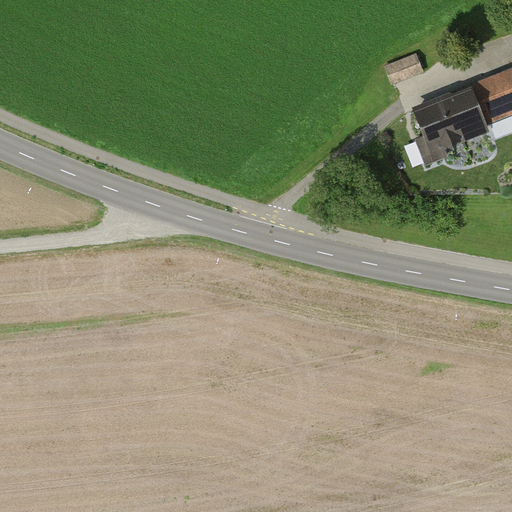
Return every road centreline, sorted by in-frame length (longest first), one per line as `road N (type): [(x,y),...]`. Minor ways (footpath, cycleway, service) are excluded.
road 1 (tertiary): [(511,292),(218,227),(0,144)]
road 2 (track): [(218,227),(0,246)]
